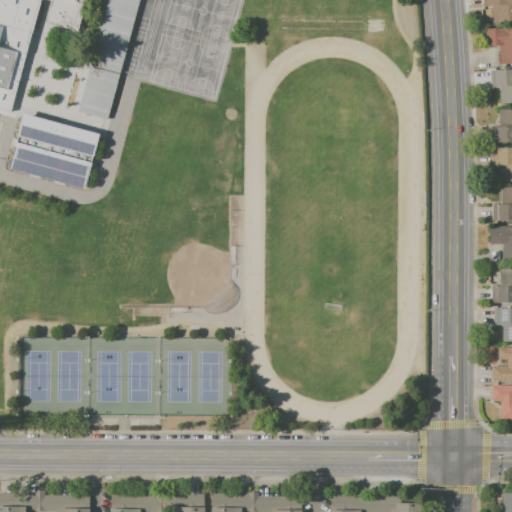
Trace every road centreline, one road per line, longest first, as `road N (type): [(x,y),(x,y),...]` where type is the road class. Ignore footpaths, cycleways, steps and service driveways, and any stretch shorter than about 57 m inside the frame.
road 1 (secondary): [(439,0),(453,388)]
road 2 (tertiary): [(0,453),(367,458)]
